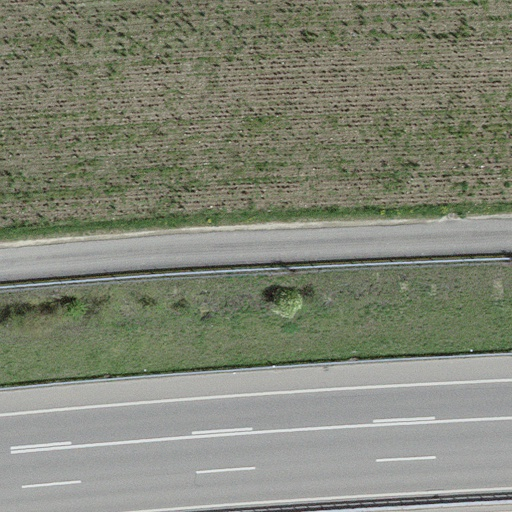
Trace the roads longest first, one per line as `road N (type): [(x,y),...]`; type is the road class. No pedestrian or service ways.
road 1 (motorway): [(511,428),(13,486)]
road 2 (motorway): [(511,453),(13,486)]
